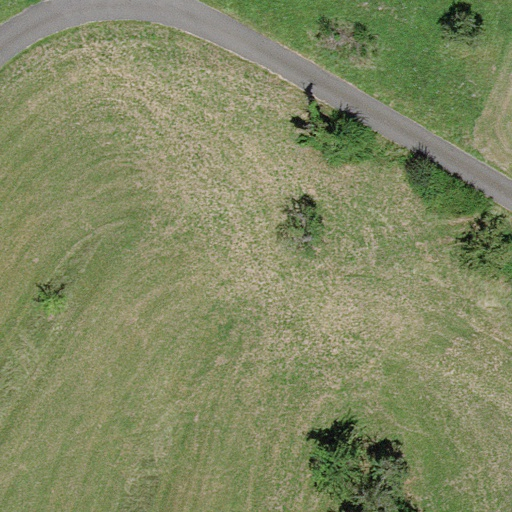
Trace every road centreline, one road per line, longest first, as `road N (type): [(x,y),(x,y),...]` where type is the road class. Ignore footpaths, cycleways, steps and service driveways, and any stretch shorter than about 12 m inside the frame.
road 1 (track): [(511,209),(217,35),(138,6),(101,9),(0,52)]
road 2 (track): [(511,228),(473,215),(446,232),(421,265),(407,305)]
